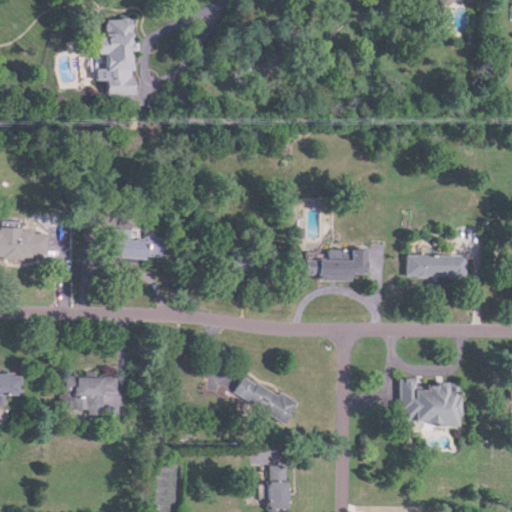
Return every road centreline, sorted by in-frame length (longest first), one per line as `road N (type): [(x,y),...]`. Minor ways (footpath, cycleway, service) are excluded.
road 1 (residential): [(511,329),(296,329),(189,315),(0,312)]
road 2 (residential): [(342,511),(344,329)]
